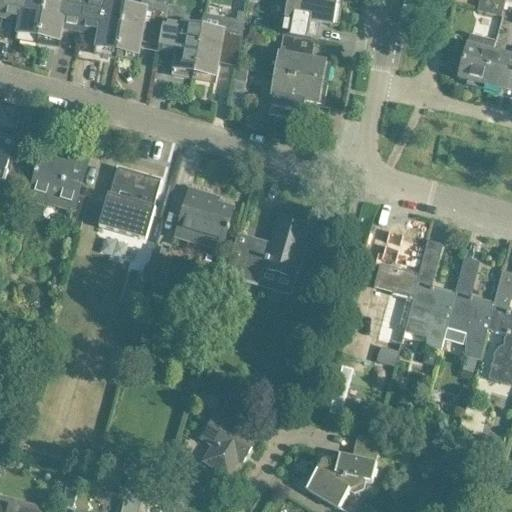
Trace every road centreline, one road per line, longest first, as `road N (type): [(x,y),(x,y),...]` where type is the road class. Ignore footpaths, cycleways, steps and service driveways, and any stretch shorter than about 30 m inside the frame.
road 1 (residential): [(361,183),(0,80)]
road 2 (residential): [(361,183),(392,0)]
road 3 (residential): [(511,223),(361,183)]
